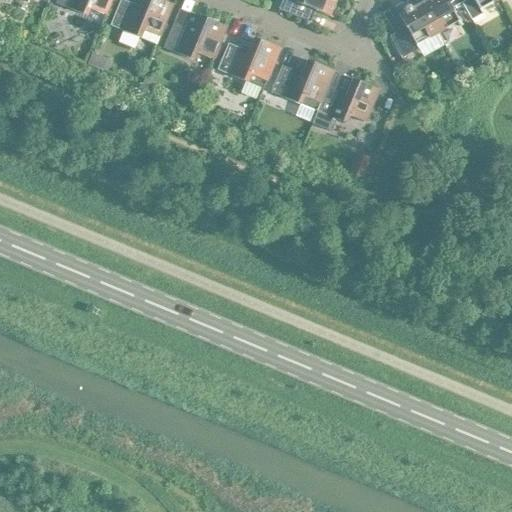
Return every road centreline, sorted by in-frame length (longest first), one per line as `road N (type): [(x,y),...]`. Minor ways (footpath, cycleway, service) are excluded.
road 1 (primary): [(511,452),(0,240)]
road 2 (residential): [(216,0),(346,55),(370,0)]
